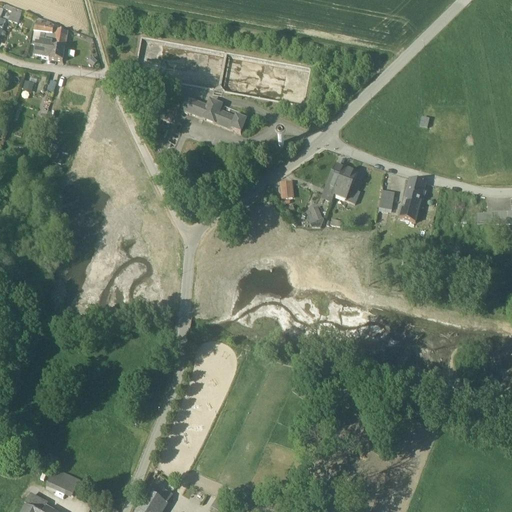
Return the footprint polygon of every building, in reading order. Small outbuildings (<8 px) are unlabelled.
[(17,26),(22,14),(14,11),(13,14),(9,23),(17,26)] [(33,43),(52,46),(52,44),(54,44),(55,38),(48,37),(49,31),(54,32),(54,30),(46,27),(37,26),(32,43),(33,43)] [(66,48),(68,34),(54,32),(49,31),(48,37),(55,38),(54,44),(59,45),(59,47),(66,48)] [(50,61),(52,46),(33,43),(32,48),(36,48),(34,59),(50,61)] [(50,61),(63,63),(66,48),(59,47),(59,45),(54,44),(52,44),(52,46),(50,61)] [(23,93),(32,95),(35,85),(25,82),(23,93)] [(53,94),(56,85),(50,84),(47,93),(53,94)] [(208,108),(187,100),(182,112),(203,120),(208,108)] [(222,107),(210,102),(208,108),(203,120),(214,125),(219,113),(222,107)] [(240,114),(224,108),(222,114),(219,113),(214,125),(232,132),(237,120),(240,114)] [(429,121),(421,119),(419,129),(427,131),(429,121)] [(237,120),(232,132),(241,135),(246,124),(237,120)] [(58,148),(48,145),(43,158),(53,161),(56,154),(58,148)] [(53,161),(53,164),(60,166),(67,167),(67,163),(60,162),(62,157),(56,154),(53,161)] [(344,172),(336,169),(323,202),(331,205),(334,198),(344,172)] [(344,172),(334,198),(346,203),(351,192),(351,190),(357,177),(344,172)] [(426,187),(410,182),(399,220),(416,225),(426,187)] [(291,186),(281,187),(282,201),(292,200),(291,186)] [(360,195),(351,192),(346,203),(355,207),(360,195)] [(395,196),(383,194),(380,211),(392,213),(395,196)] [(312,229),(324,225),(318,210),(310,213),(312,218),(309,220),(312,229)] [(492,227),(511,225),(511,216),(511,213),(491,214),(492,227)] [(80,483),(53,471),(47,486),(73,497),(80,483)] [(171,497),(153,486),(149,494),(166,505),(171,497)] [(161,511),(166,505),(149,494),(137,511),(161,511)] [(47,506),(30,498),(25,507),(35,511),(44,511),(46,509),(47,506)] [(226,511),(230,506),(217,499),(210,511),(211,511),(226,511)]
